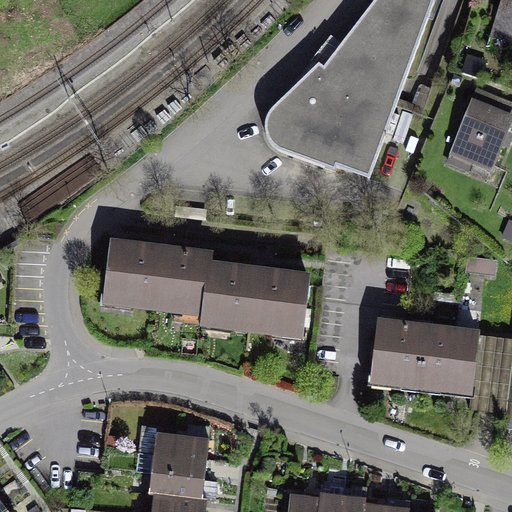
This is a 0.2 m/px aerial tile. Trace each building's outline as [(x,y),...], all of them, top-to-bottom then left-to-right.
[(373,177),(429,7),(413,0),(377,0),(321,76),(312,72),(278,108),(266,117),(262,129),(266,140),(271,149),(280,154),(340,173),(343,166),(373,177)] [(511,0),(501,0),(490,37),(511,43),(511,0)] [(511,121),(511,107),(476,93),(449,158),(490,175),(511,121)] [(511,222),(508,221),(503,237),(511,239),(511,222)] [(163,250),(112,245),(105,310),(204,321),(210,268),(211,256),(163,250)] [(475,260),(473,275),(497,277),(499,263),(475,260)] [(202,331),(304,343),(311,280),(262,274),(210,268),(204,321),(202,331)] [(430,330),(378,324),(371,382),(471,394),(478,336),(430,330)] [(210,427),(188,424),(186,437),(141,431),(138,452),(153,454),(206,460),(210,427)] [(153,454),(151,474),(204,480),(206,460),(153,454)] [(217,482),(204,480),(151,474),(149,494),(154,494),(203,500),(204,492),(215,493),(217,482)] [(341,511),(344,488),(322,485),(320,500),(318,511),(341,511)] [(341,511),(363,511),(364,506),(366,491),(344,488),(341,511)] [(203,500),(154,494),(151,511),(205,511),(207,500),(203,500)] [(318,511),(320,500),(291,497),(289,511),(318,511)]
